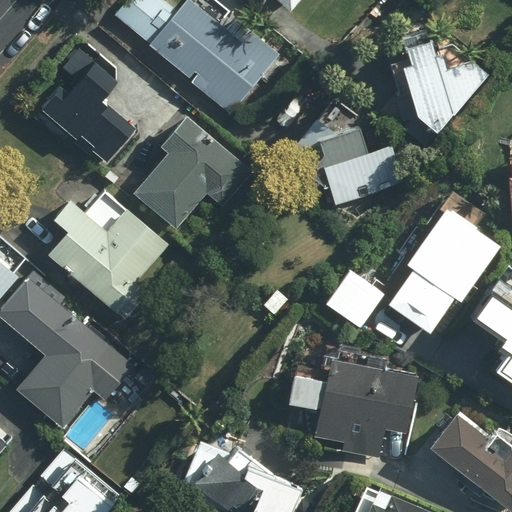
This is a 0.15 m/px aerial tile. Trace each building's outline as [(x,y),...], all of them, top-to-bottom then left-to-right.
[(128,0),(120,11),(235,106),(283,48),(242,15),(234,24),(205,0),(189,0),(184,7),(174,0),(128,0)] [(416,49),(398,56),(408,117),(433,139),(494,70),(479,54),(453,59),(438,22),(410,30),(416,49)] [(148,87),(117,62),(88,98),(66,81),(44,109),(112,163),(135,135),(119,123),(148,87)] [(260,163),(195,106),(170,135),(178,142),(140,185),(183,222),(214,187),(228,199),(260,163)] [(408,174),(399,135),(376,140),(371,118),(330,127),(345,196),(387,187),(385,179),(408,174)] [(75,223),(54,245),(123,307),(146,282),(141,278),(175,240),(135,203),(115,225),(79,193),(62,212),(75,223)] [(472,300),(486,280),(477,274),(505,235),(454,198),(412,256),(419,261),(393,298),(431,326),(458,289),(472,300)] [(0,296),(27,265),(0,242),(0,296)] [(30,272),(1,306),(44,342),(10,382),(61,425),(94,386),(105,395),(134,360),(30,272)] [(511,294),(495,282),(476,306),(511,333),(511,338),(495,361),(511,374),(511,294)] [(320,429),(349,436),(346,446),(381,454),(388,423),(410,428),(424,370),(341,350),(330,395),(328,395),(320,429)] [(511,427),(505,435),(468,401),(439,434),(511,498),(511,427)] [(203,436),(187,474),(235,511),(291,511),(305,480),(274,468),(235,437),(227,447),(203,436)] [(105,511),(122,494),(68,444),(14,504),(22,511),(105,511)] [(371,511),(454,511),(399,486),(393,500),(380,494),(371,511)]
